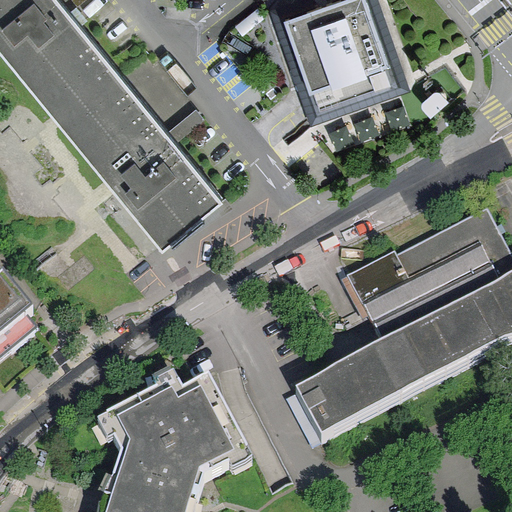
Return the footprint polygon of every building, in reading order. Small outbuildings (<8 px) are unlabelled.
[(220,198),(57,0),(0,0),(0,48),(55,115),(162,245),(190,222),(220,198)] [(369,0),(308,0),(274,12),(310,121),(400,91),(369,0)] [(383,350),(299,394),(324,441),(511,342),(511,257),(490,215),(487,209),(348,282),(383,350)] [(0,341),(23,322),(31,316),(2,280),(0,281),(0,341)] [(0,363),(36,335),(23,322),(0,341),(0,363)] [(191,511),(200,485),(225,471),(228,476),(249,465),(204,380),(178,393),(170,378),(151,388),(154,394),(93,426),(103,445),(111,441),(121,459),(114,485),(108,509),(107,511),(191,511)]
